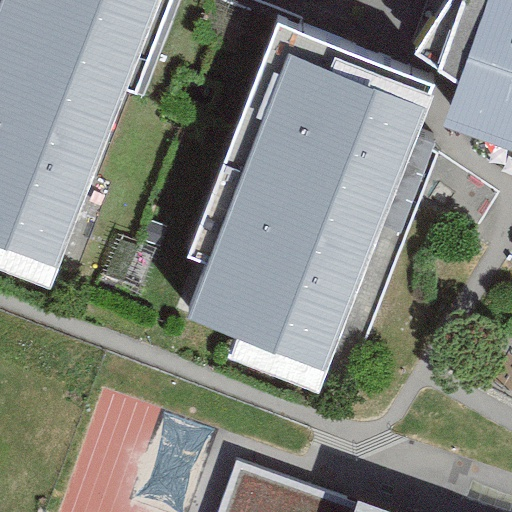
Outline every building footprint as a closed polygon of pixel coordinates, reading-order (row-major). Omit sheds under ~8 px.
[(0,0),(0,251),(46,269),(151,0),(0,0)] [(281,11),(252,0),(151,0),(46,269),(159,315),(281,11)] [(511,0),(436,0),(420,34),(463,74),(451,108),(486,120),(478,142),(511,153),(511,0)] [(432,71),(281,11),(159,315),(335,385),(409,198),(430,147),(439,123),(416,113),(432,71)] [(465,511),(356,472),(349,491),(249,455),(227,511),(465,511)]
